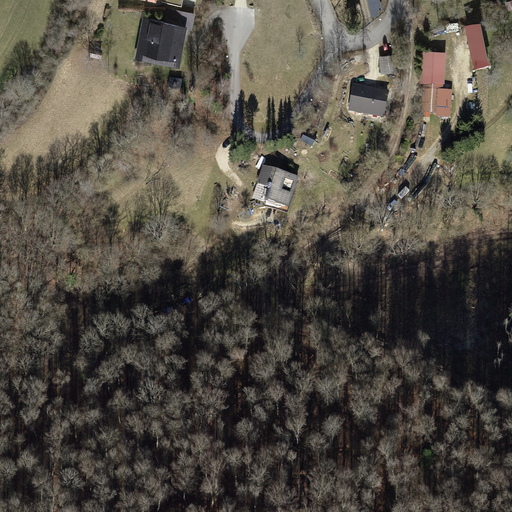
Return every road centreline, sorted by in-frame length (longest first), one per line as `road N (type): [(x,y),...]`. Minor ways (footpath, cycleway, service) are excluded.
road 1 (track): [(511,405),(437,381),(378,349),(308,331),(276,315),(267,291),(272,271),(354,205),(397,144),(408,110),(413,30),(400,3)]
road 2 (residential): [(244,7),(234,93),(242,136),(264,144),(283,134),(337,45)]
